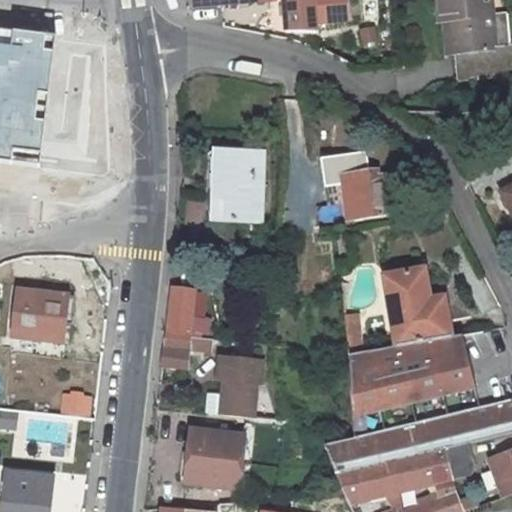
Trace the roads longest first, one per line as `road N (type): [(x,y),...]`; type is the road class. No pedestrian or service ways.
road 1 (residential): [(511,301),(439,157),(328,76),(232,53),(139,50)]
road 2 (residential): [(113,511),(144,225)]
road 3 (residential): [(144,225),(139,50)]
road 4 (residential): [(144,225),(0,213)]
